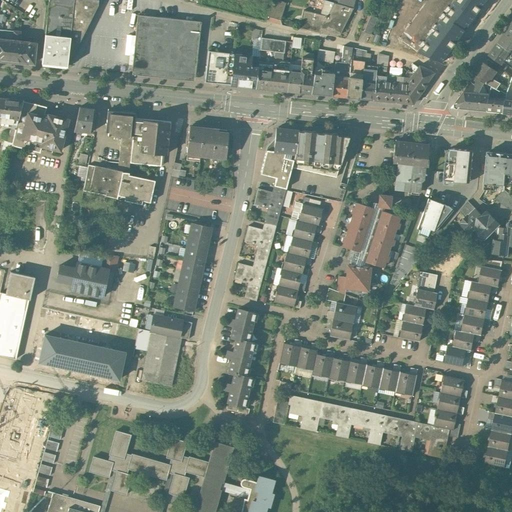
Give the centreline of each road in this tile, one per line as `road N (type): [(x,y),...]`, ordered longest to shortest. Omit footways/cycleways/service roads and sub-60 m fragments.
road 1 (residential): [(160,0),(403,54),(451,77)]
road 2 (residential): [(217,296),(199,392),(186,403),(155,406),(21,376)]
road 3 (residential): [(268,387),(409,417),(421,362)]
road 4 (residential): [(255,106),(217,296)]
road 5 (secondary): [(70,86),(255,106)]
road 6 (secondary): [(255,106),(427,124)]
road 7 (residential): [(21,376),(46,262),(0,252)]
road 8 (residential): [(299,322),(307,336),(421,362)]
